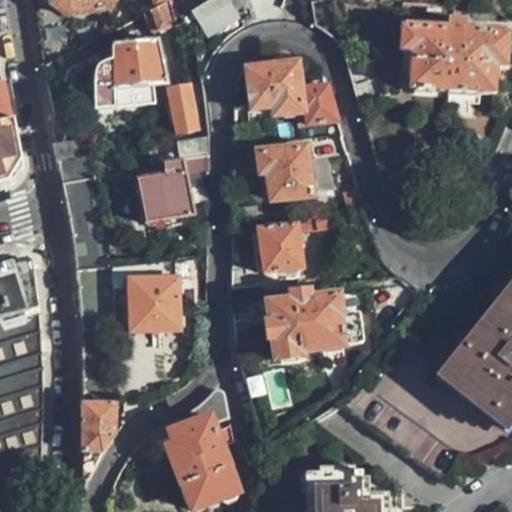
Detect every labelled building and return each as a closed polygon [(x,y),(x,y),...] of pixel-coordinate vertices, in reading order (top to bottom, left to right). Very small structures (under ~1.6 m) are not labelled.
[(114,1),(113,0),(51,0),(52,6),(68,17),(69,25),(108,19),(106,11),(114,1)] [(212,0),(194,10),(208,39),(243,21),(232,0),(212,0)] [(333,1),(327,1),(315,2),(316,27),(330,36),(342,46),(336,15),(333,1)] [(509,68),(510,35),(491,34),(468,33),(468,25),(453,25),(453,32),(406,31),(404,53),(414,54),(414,64),(414,91),(466,93),(498,94),(498,87),(499,68),(509,68)] [(343,49),(362,111),(389,103),(379,66),(371,40),(343,49)] [(166,87),(162,66),(157,44),(136,46),(112,49),(115,92),(166,87)] [(304,91),(301,70),(300,64),(249,72),(255,111),(274,109),(275,117),(306,112),(304,91)] [(186,162),(209,158),(210,142),(208,138),(200,138),(189,88),(173,90),(168,99),(174,121),(182,163),(186,162)] [(339,124),(327,88),(304,91),(306,112),(308,126),(339,124)] [(0,121),(10,119),(8,110),(6,102),(2,103),(0,93),(0,121)] [(0,181),(4,181),(17,159),(10,119),(0,121),(0,181)] [(259,127),(234,130),(234,150),(261,146),(259,127)] [(58,147),(65,186),(96,180),(90,142),(58,147)] [(331,193),(328,163),(308,165),(306,149),(285,152),(260,156),(265,196),(272,195),(272,200),(276,203),(278,203),(312,199),(312,195),(331,193)] [(196,216),(186,162),(182,163),(164,166),(166,178),(140,183),(148,227),(196,216)] [(72,225),(79,273),(88,272),(111,270),(110,257),(105,230),(104,228),(101,207),(96,180),(65,186),(72,225)] [(234,270),(233,290),(252,286),(265,284),(265,275),(280,273),(305,269),(302,246),(299,227),(260,231),(260,235),(253,236),(257,267),(234,270)] [(0,265),(0,511),(36,511),(45,474),(46,377),(42,316),(36,264),(25,258),(0,265)] [(82,335),(84,407),(116,407),(115,341),(111,270),(88,272),(79,273),(80,284),(82,335)] [(182,332),(179,278),(132,282),(133,334),(182,332)] [(511,295),(484,331),(450,375),(488,404),(511,423),(511,295)] [(364,330),(361,317),(358,314),(344,316),(341,297),(293,304),(269,308),(272,329),(276,360),(281,363),(296,361),(306,359),(307,355),(325,352),(345,349),(346,346),(362,344),(365,341),(364,330)] [(204,405),(191,415),(195,426),(174,435),(177,446),(171,450),(190,499),(196,511),(240,495),(231,471),(233,468),(222,442),(215,424),(229,419),(224,395),(219,391),(211,398),(204,405)] [(116,407),(84,407),(84,441),(84,486),(86,486),(101,459),(112,443),(118,436),(116,407)] [(382,511),(383,510),(388,511),(387,500),(309,504),(309,511),(382,511)]
